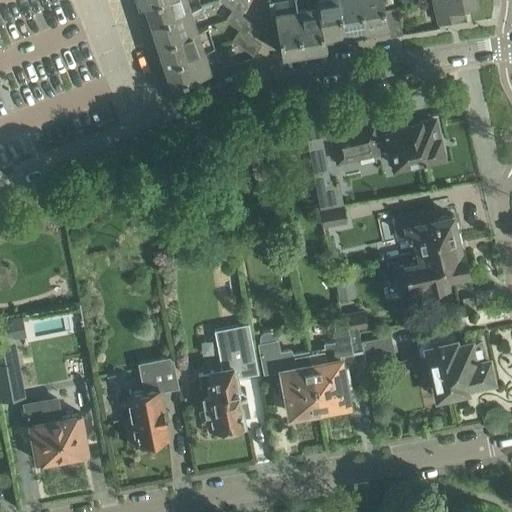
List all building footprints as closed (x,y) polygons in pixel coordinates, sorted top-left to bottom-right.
[(189,8),(186,0),(144,0),(143,1),(143,2),(150,21),(189,8)] [(240,0),(218,0),(231,9),(240,14),(247,4),(240,0)] [(302,50),(295,10),(296,10),(294,0),(277,0),(272,1),(268,2),(270,14),(274,13),(281,54),(302,50)] [(294,0),(296,10),(295,10),(302,50),(325,47),(323,39),(317,6),(315,0),(305,0),(307,8),(297,10),(295,0),(294,0)] [(315,0),(317,6),(323,39),(343,36),(336,0),(315,0)] [(336,0),(343,36),(364,32),(358,0),(336,0)] [(358,0),(364,32),(387,28),(383,10),(380,0),(358,0)] [(475,0),(420,0),(421,1),(425,0),(432,0),(437,23),(463,18),(461,5),(476,2),(475,0)] [(197,30),(196,29),(193,19),(204,15),(200,5),(189,8),(150,21),(157,42),(197,30)] [(389,36),(402,34),(398,14),(397,7),(383,10),(387,28),(389,36)] [(231,9),(225,19),(239,30),(246,35),(254,24),(240,14),(231,9)] [(213,46),(210,37),(207,25),(196,29),(197,30),(157,42),(163,62),(213,46)] [(239,30),(231,40),(253,55),(260,45),(246,35),(239,30)] [(217,57),(213,46),(163,62),(170,84),(210,71),(206,60),(217,57)] [(331,137),(336,157),(337,163),(380,153),(380,151),(392,148),(395,166),(443,155),(439,136),(438,137),(434,119),(420,122),(419,122),(400,126),(401,129),(374,135),(372,128),(331,137)] [(322,137),(307,140),(315,182),(320,207),(343,203),(338,177),(330,178),(327,179),(319,138),(322,138),(322,137)] [(267,162),(255,165),(259,180),(271,177),(267,162)] [(324,208),(319,209),(320,211),(322,225),(347,221),(345,206),(324,208)] [(418,252),(435,248),(458,242),(452,214),(435,218),(434,211),(396,219),(400,240),(407,239),(410,252),(412,252),(412,253),(418,252)] [(458,242),(435,248),(418,252),(412,253),(415,264),(391,269),(393,283),(409,279),(412,291),(428,288),(428,289),(447,285),(445,277),(469,272),(464,250),(460,251),(458,242)] [(364,309),(340,315),(344,332),(346,331),(346,333),(349,332),(349,329),(359,327),(367,325),(364,309)] [(325,347),(310,350),(310,355),(319,408),(348,403),(340,355),(353,353),(363,351),(359,327),(349,329),(349,332),(346,333),(346,331),(344,332),(340,315),(339,315),(342,328),(332,330),(334,341),(324,343),(325,347)] [(0,402),(24,398),(19,368),(9,319),(0,321),(0,402)] [(234,431),(237,428),(237,423),(243,422),(241,414),(248,412),(246,400),(240,401),(235,375),(257,371),(248,323),(214,330),(221,369),(198,374),(205,413),(214,411),(215,416),(216,415),(218,427),(221,426),(222,430),(226,433),(230,433),(234,431)] [(260,342),(258,342),(264,372),(281,369),(283,379),(278,380),(282,398),(286,397),(289,414),(319,408),(310,355),(310,350),(291,353),(291,349),(280,351),(278,338),(275,339),(274,334),(271,331),(267,330),(263,331),(260,334),(259,338),(260,342)] [(390,333),(363,340),(369,367),(397,361),(390,333)] [(455,340),(442,342),(441,335),(416,341),(419,356),(427,355),(436,397),(466,390),(465,386),(493,380),(488,358),(485,359),(480,338),(456,344),(455,340)] [(178,386),(172,358),(170,357),(169,355),(137,361),(143,392),(129,394),(133,418),(126,420),(130,443),(168,436),(159,389),(178,386)] [(56,397),(22,404),(25,424),(29,423),(31,434),(28,435),(30,449),(34,448),(34,450),(36,461),(87,452),(85,440),(80,412),(59,416),(56,397)]
